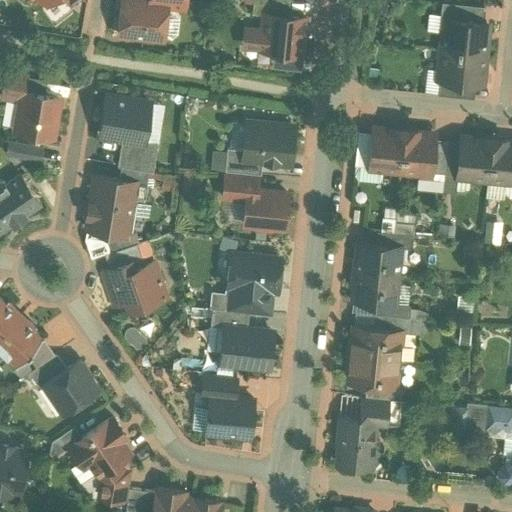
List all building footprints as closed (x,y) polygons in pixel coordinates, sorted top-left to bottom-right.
[(115,0),(110,36),(162,44),(168,7),(179,9),(180,0),(115,0)] [(282,0),(279,0),(252,0),(251,11),(263,12),(280,14),(282,0)] [(280,14),(263,12),(261,29),(241,27),(238,50),(300,57),(305,17),(280,14)] [(443,17),(440,46),(484,51),(487,22),(443,17)] [(481,82),(484,51),(440,46),(436,77),(481,82)] [(31,72),(1,68),(0,75),(0,99),(15,102),(11,128),(55,134),(60,96),(28,91),(31,72)] [(147,102),(104,96),(98,139),(141,145),(147,102)] [(293,125),(244,120),(240,152),(239,165),(260,167),(288,170),(293,125)] [(367,170),(399,173),(403,124),(371,122),(367,170)] [(433,127),(403,124),(399,173),(428,175),(433,127)] [(454,177),(487,180),(492,135),(459,132),(454,177)] [(511,137),(492,135),(487,180),(511,182),(511,137)] [(44,146),(6,140),(4,155),(41,162),(44,146)] [(240,152),(224,150),(222,176),(259,180),(260,167),(239,165),(240,152)] [(17,171),(0,182),(0,232),(40,205),(17,171)] [(91,174),(87,199),(131,202),(134,181),(91,174)] [(259,180),(222,176),(219,198),(243,201),(240,226),(283,231),(287,193),(258,190),(259,180)] [(125,235),(131,202),(87,199),(82,228),(125,235)] [(484,236),(498,237),(498,220),(484,220),(484,236)] [(357,242),(354,269),(397,274),(400,247),(357,242)] [(154,252),(98,269),(113,317),(169,300),(154,252)] [(282,258),(225,252),(219,311),(270,316),(272,295),(278,295),(282,258)] [(393,305),(397,274),(354,269),(351,300),(393,305)] [(0,337),(22,314),(0,293),(0,337)] [(247,314),(209,310),(207,325),(220,326),(245,329),(247,314)] [(46,336),(22,314),(0,337),(0,350),(17,366),(46,336)] [(343,321),(340,351),(405,357),(408,327),(343,321)] [(245,329),(220,326),(216,363),(267,368),(270,331),(245,329)] [(402,392),(405,357),(340,351),(337,385),(402,392)] [(77,353),(36,380),(61,419),(101,391),(77,353)] [(234,379),(202,376),(200,396),(208,396),(205,431),(247,435),(250,396),(232,394),(234,379)] [(362,415),(338,413),(333,463),(371,467),(375,423),(385,424),(388,400),(364,398),(362,415)] [(112,412),(62,444),(88,484),(139,451),(112,412)] [(32,450),(0,445),(0,492),(25,497),(32,450)] [(511,461),(497,460),(495,480),(511,481),(511,461)] [(190,491),(152,486),(152,492),(148,511),(217,511),(219,503),(189,499),(190,491)] [(148,511),(152,492),(127,489),(123,511),(148,511)]
